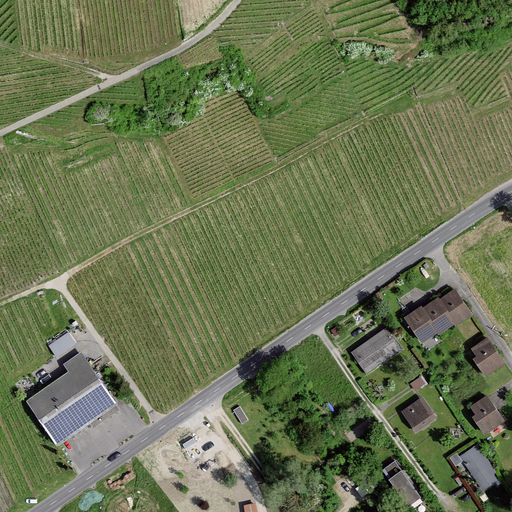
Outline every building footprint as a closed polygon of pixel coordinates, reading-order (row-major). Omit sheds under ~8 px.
[(421,307),(406,318),(422,341),(436,331),(438,333),(453,323),(455,325),(471,314),(455,291),(440,302),(438,299),(423,310),(421,307)] [(386,331),(354,353),(367,372),(399,349),(386,331)] [(76,342),(69,332),(49,346),(56,356),(76,342)] [(488,340),(473,350),(478,357),(475,359),(486,376),(504,363),(488,340)] [(68,374),(28,402),(58,446),(90,423),(93,428),(120,410),(116,405),(118,404),(82,351),(62,365),(68,374)] [(421,396),(401,411),(416,430),(435,416),(421,396)] [(487,397),(472,407),(478,416),(475,418),(485,434),(503,421),(487,397)] [(248,420),(240,407),(234,410),(242,424),(248,420)] [(458,451),(450,456),(457,465),(462,461),(483,492),(502,479),(478,444),(461,455),(458,451)] [(399,458),(385,467),(410,505),(424,496),(399,458)] [(257,511),(255,503),(244,506),(245,511),(257,511)]
